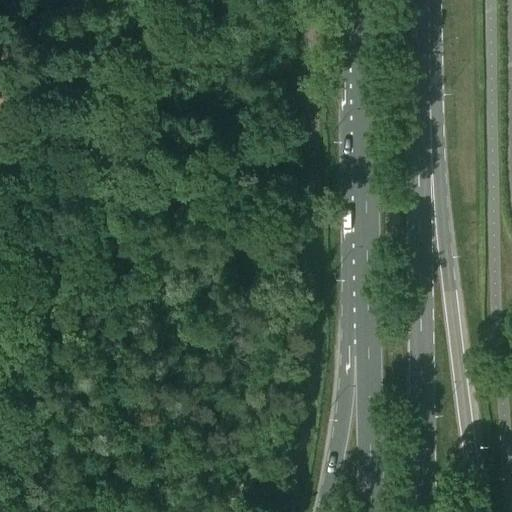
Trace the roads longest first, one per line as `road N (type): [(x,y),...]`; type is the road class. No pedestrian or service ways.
road 1 (unclassified): [(304,0),(309,322),(284,511)]
road 2 (primary): [(477,511),(424,102)]
road 3 (primary): [(423,511),(424,102)]
road 4 (primary): [(362,0),(365,335)]
road 5 (primary): [(365,335),(324,511)]
road 6 (primary): [(365,335),(371,511)]
